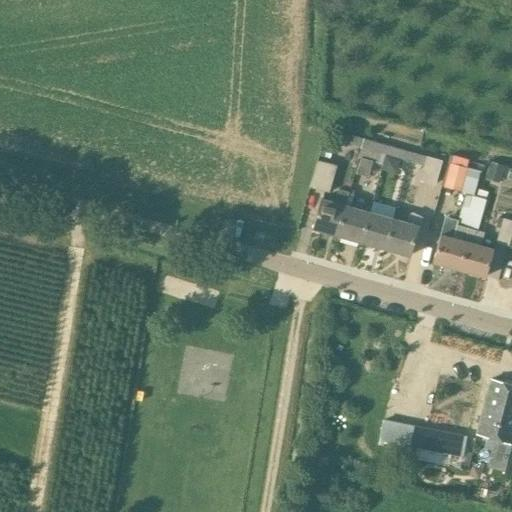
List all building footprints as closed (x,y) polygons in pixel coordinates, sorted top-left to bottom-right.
[(336,141),(361,149),(364,139),(339,132),(336,141)] [(388,146),(364,139),(361,149),(358,158),(383,165),(385,156),(388,146)] [(412,153),(388,146),(385,156),(410,162),(412,153)] [(412,153),(410,162),(423,166),(419,181),(437,185),(443,162),(412,153)] [(440,185),(459,189),(466,157),(447,153),(440,185)] [(337,166),(317,160),(309,187),(329,193),(337,166)] [(490,162),(487,171),(501,175),(504,167),(490,162)] [(480,199),(473,197),(469,214),(475,215),(475,218),(480,219),(487,192),(482,191),(480,199)] [(476,232),(480,219),(475,218),(475,215),(469,214),(473,197),(463,195),(455,224),(454,224),(450,238),(441,235),(433,263),(460,270),(471,231),(476,232)] [(311,228),(336,236),(345,206),(320,199),(311,228)] [(370,213),(345,206),(336,236),(361,242),(370,213)] [(394,219),(386,249),(409,256),(417,226),(421,217),(411,211),(406,214),(406,223),(394,219)] [(394,219),(370,213),(361,242),(386,249),(394,219)] [(509,248),(511,237),(511,221),(502,219),(495,244),(509,248)] [(471,231),(460,270),(486,278),(494,250),(479,246),(482,234),(476,232),(471,231)] [(190,299),(215,307),(220,291),(195,283),(190,299)] [(511,383),(490,379),(477,434),(511,442),(511,440),(511,383)] [(467,437),(384,421),(379,445),(389,447),(387,456),(406,460),(408,448),(416,449),(414,460),(460,469),(467,437)]
